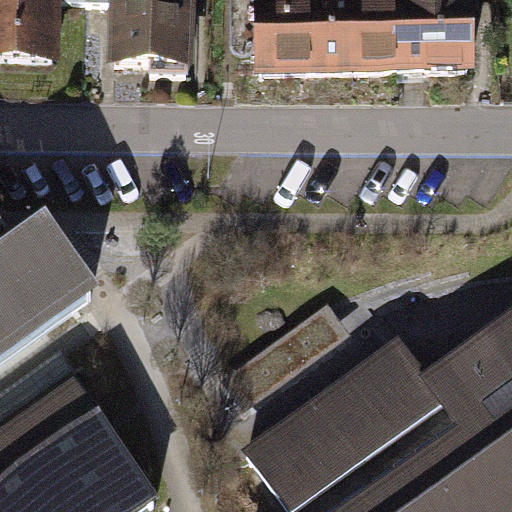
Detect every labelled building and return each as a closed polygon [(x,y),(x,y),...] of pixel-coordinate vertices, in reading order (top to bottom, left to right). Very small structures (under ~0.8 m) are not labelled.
[(351,81),(349,0),(257,0),(259,83),(351,81)] [(349,0),(351,81),(478,80),(477,0),(349,0)] [(0,2),(0,69),(58,70),(59,3),(0,2)] [(111,7),(111,71),(193,71),(194,7),(111,7)] [(0,384),(94,317),(38,240),(6,263),(0,254),(0,384)] [(511,511),(511,325),(418,392),(388,351),(235,459),(272,511),(511,511)] [(0,511),(146,511),(65,400),(0,446),(0,511)]
